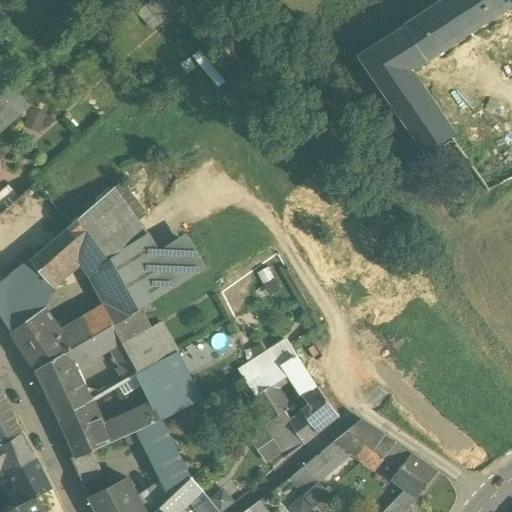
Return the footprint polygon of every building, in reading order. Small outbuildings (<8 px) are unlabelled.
[(164,23),(181,7),(174,0),(152,0),(147,5),(164,23)] [(511,0),(445,0),(405,26),(428,61),(511,6),(511,0)] [(428,61),(405,26),(359,56),(425,155),(454,136),(416,80),(411,84),(405,76),(428,61)] [(0,142),(30,101),(5,84),(0,91),(0,142)] [(0,214),(18,199),(7,187),(0,193),(0,214)] [(131,247),(99,202),(69,229),(85,251),(99,270),(131,247)] [(85,251),(69,229),(31,262),(47,281),(85,251)] [(131,247),(99,270),(116,301),(125,320),(141,310),(141,308),(176,287),(147,236),(131,247)] [(47,281),(31,262),(0,287),(0,317),(12,334),(19,346),(53,324),(45,311),(47,281)] [(116,301),(73,328),(64,341),(70,354),(125,320),(116,301)] [(125,320),(70,354),(73,361),(88,363),(121,341),(123,346),(151,328),(141,310),(125,320)] [(53,324),(19,346),(36,372),(70,354),(64,341),(53,324)] [(151,328),(123,346),(132,361),(140,375),(165,360),(167,359),(151,328)] [(287,343),(240,370),(257,397),(273,386),(302,367),(287,343)] [(70,354),(36,372),(59,420),(92,402),(73,361),(70,354)] [(140,375),(137,377),(151,405),(160,420),(188,407),(165,360),(140,375)] [(132,361),(118,370),(125,383),(137,377),(140,375),(132,361)] [(273,386),(257,397),(268,416),(272,422),(289,410),(273,386)] [(319,387),(304,398),(310,407),(303,413),(318,433),(339,416),(319,387)] [(0,394),(0,393),(0,445),(22,435),(0,394)] [(92,402),(59,420),(76,457),(126,435),(118,420),(103,427),(98,417),(92,402)] [(151,405),(118,420),(126,435),(138,430),(160,421),(160,420),(151,405)] [(303,413),(291,422),(304,443),(318,433),(303,413)] [(272,422),(268,416),(262,421),(285,458),(292,453),(272,422)] [(383,434),(360,420),(322,451),(336,468),(353,452),(359,457),(376,468),(383,460),(386,456),(374,448),(383,434)] [(160,421),(138,430),(154,461),(174,451),(160,421)] [(251,438),(267,461),(280,452),(264,429),(251,438)] [(410,454),(383,434),(374,448),(386,456),(383,460),(398,471),(410,454)] [(22,435),(0,445),(0,459),(3,464),(8,474),(34,459),(22,435)] [(174,451),(154,461),(171,497),(188,482),(174,451)] [(336,468),(322,451),(310,461),(325,478),(336,468)] [(424,462),(410,454),(398,471),(393,478),(406,487),(417,496),(437,472),(424,462)] [(310,461),(288,480),(304,496),(317,483),(318,484),(325,478),(310,461)] [(42,474),(15,487),(23,503),(34,497),(50,489),(42,474)] [(142,511),(126,479),(89,499),(95,511),(142,511)] [(171,497),(160,508),(161,510),(162,511),(178,511),(179,511),(200,490),(191,479),(188,482),(171,497)] [(317,483),(304,496),(315,507),(333,491),(329,487),(324,491),(318,484),(317,483)] [(406,487),(393,501),(407,508),(417,496),(406,487)] [(214,497),(224,511),(238,503),(228,488),(214,497)] [(23,503),(4,511),(41,511),(34,497),(23,503)] [(219,511),(208,500),(197,510),(198,511),(219,511)] [(407,508),(393,501),(382,511),(412,511),(413,511),(407,508)]
